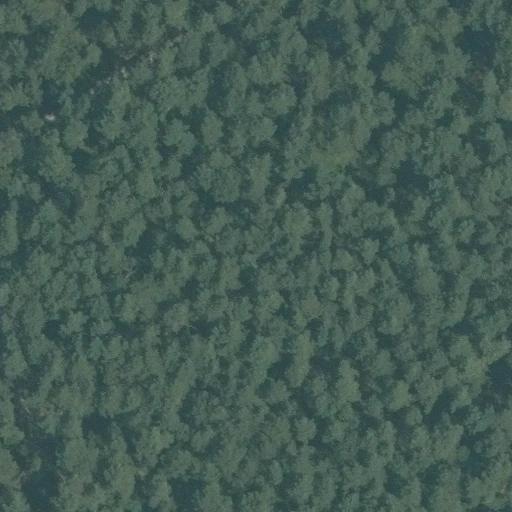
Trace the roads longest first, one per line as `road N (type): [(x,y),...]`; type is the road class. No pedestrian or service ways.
road 1 (track): [(255,0),(71,119),(0,150)]
road 2 (track): [(53,451),(272,511)]
